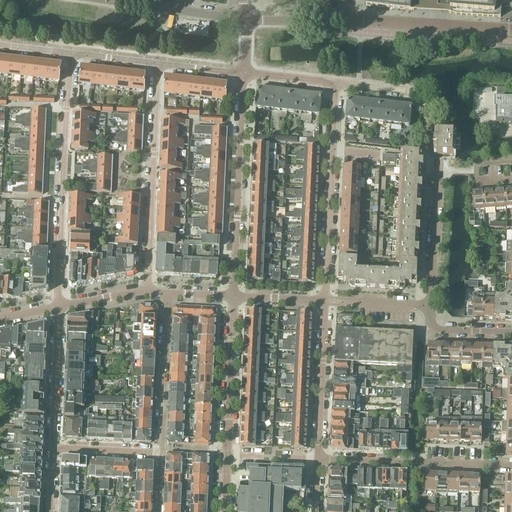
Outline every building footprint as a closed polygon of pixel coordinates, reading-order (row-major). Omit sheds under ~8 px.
[(377,0),(377,7),(388,8),(388,0),(377,0)] [(388,0),(388,8),(399,9),(399,0),(388,0)] [(399,0),(399,9),(410,10),(410,0),(399,0)] [(511,0),(410,0),(410,10),(414,10),(414,3),(437,5),(446,6),(450,6),(449,13),(500,17),(501,14),(501,9),(501,7),(501,5),(502,3),(502,1),(508,1),(511,1),(511,0)] [(0,57),(0,74),(8,76),(10,59),(0,57)] [(23,60),(10,59),(8,76),(21,77),(23,60)] [(23,60),(21,77),(34,79),(36,62),(23,60)] [(36,62),(34,79),(47,80),(49,63),(36,62)] [(61,65),(49,63),(47,80),(59,82),(61,65)] [(92,85),(94,68),(81,67),(79,84),(92,85)] [(107,70),(94,68),(92,85),(105,87),(107,70)] [(107,70),(105,87),(117,88),(119,72),(107,70)] [(119,72),(117,88),(130,90),(132,73),(119,72)] [(145,74),(132,73),(130,90),(144,92),(145,74)] [(165,77),(164,94),(176,95),(177,79),(165,77)] [(177,79),(176,95),(188,97),(189,80),(177,79)] [(189,80),(188,97),(201,98),(202,81),(189,80)] [(214,83),(202,81),(201,98),(213,100),(214,83)] [(214,83),(213,100),(226,101),(226,84),(214,83)] [(287,112),(290,92),(258,88),(255,108),(287,112)] [(290,92),(287,112),(319,116),(321,96),(290,92)] [(377,122),(380,102),(348,99),(345,119),(377,122)] [(511,125),(511,100),(494,100),(494,112),(496,112),(496,124),(506,124),(506,125),(511,125)] [(412,106),(380,102),(377,122),(409,126),(412,106)] [(16,117),(16,121),(46,122),(46,110),(30,109),(30,114),(24,114),(21,117),(16,117)] [(73,113),(73,125),(89,126),(89,119),(95,119),(95,114),(73,113)] [(113,114),(113,119),(119,119),(122,122),(127,123),(127,127),(144,128),(144,116),(143,116),(113,114)] [(162,120),(161,132),(178,133),(178,129),(178,126),(183,126),(184,121),(164,120),(162,120)] [(15,124),(15,125),(21,125),(24,128),(29,129),(29,134),(45,134),(46,122),(16,121),(16,122),(15,124)] [(73,125),(72,137),(95,138),(95,134),(89,133),(89,126),(73,125)] [(227,128),(221,128),(222,126),(217,126),(217,128),(194,126),(194,135),(211,136),(210,141),(227,142),(227,128)] [(113,134),(112,139),(143,140),(144,128),(127,127),(127,132),(121,132),(118,135),(113,134)] [(161,132),(161,144),(183,145),(183,140),(177,140),(177,136),(178,136),(178,133),(161,132)] [(456,156),(457,134),(435,132),(434,140),(433,140),(433,147),(434,147),(434,155),(456,156)] [(15,140),(14,145),(45,146),(45,134),(29,134),(29,138),(23,138),(20,141),(15,140)] [(95,138),(72,137),(72,150),(88,151),(89,143),(95,143),(95,138)] [(112,139),(112,143),(118,143),(120,146),(126,147),(126,152),(132,152),(142,153),(143,140),(112,139)] [(196,148),(196,152),(226,154),(227,142),(210,141),(210,146),(205,146),(202,148),(196,148)] [(161,144),(160,156),(177,157),(177,150),(182,150),(183,145),(161,144)] [(254,144),(253,154),(269,155),(269,156),(276,156),(276,150),(269,150),(269,145),(254,144)] [(14,145),(14,149),(20,149),(22,152),(28,153),(28,157),(44,158),(45,146),(14,145)] [(296,152),(296,156),(319,157),(320,148),(304,147),(304,152),(296,152)] [(226,154),(196,152),(196,157),(201,157),(204,160),(210,160),(209,165),(226,166),(226,154)] [(400,167),(399,174),(421,175),(422,168),(423,168),(423,165),(423,162),(422,162),(422,156),(422,154),(422,153),(420,153),(407,153),(401,153),(401,152),(400,153),(400,155),(400,167)] [(253,154),(253,165),(275,166),(285,167),(285,161),(278,161),(268,160),(269,156),(269,155),(253,154)] [(82,167),(112,168),(113,156),(97,155),(96,160),(91,160),(88,163),(82,162),(82,167)] [(160,156),(160,169),(181,170),(182,164),(176,164),(177,157),(160,156)] [(319,157),(296,156),(296,160),(296,161),(304,161),(303,166),(319,167),(319,157)] [(14,164),(13,169),(44,170),(44,158),(28,157),(28,162),(22,162),(19,165),(14,164)] [(201,172),(195,172),(195,176),(225,178),(226,166),(209,165),(209,170),(204,170),(201,172)] [(253,165),(252,175),(268,176),(268,171),(275,172),(275,166),(253,165)] [(295,171),(295,176),(319,177),(319,167),(303,166),(303,171),(295,171)] [(112,168),(82,167),(82,171),(88,171),(90,174),(96,175),(96,179),(112,180),(112,168)] [(343,177),(361,178),(361,167),(343,167),(343,177)] [(44,170),(13,169),(13,173),(19,173),(22,176),(27,177),(27,181),(43,182),(44,170)] [(421,175),(399,174),(398,196),(420,197),(421,189),(425,190),(425,183),(421,183),(421,175)] [(159,187),(175,188),(175,180),(181,181),(182,176),(159,175),(159,187)] [(252,175),(252,186),(275,187),(275,182),(267,182),(268,176),(252,175)] [(225,178),(195,176),(194,181),(200,181),(203,184),(208,184),(208,189),(225,190),(225,178)] [(319,177),(295,176),(295,180),(303,181),(302,186),(318,186),(319,177)] [(343,177),(342,188),(360,189),(361,178),(343,177)] [(112,180),(96,179),(95,184),(90,184),(87,187),(81,186),(81,191),(111,193),(112,180)] [(43,182),(27,181),(27,186),(21,186),(18,188),(12,188),(12,193),(42,195),(43,182)] [(252,186),(251,196),(267,197),(267,192),(274,193),(275,187),(252,186)] [(302,191),(294,190),(294,195),(318,196),(318,186),(302,186),(302,191)] [(159,187),(158,199),(181,200),(181,195),(175,195),(175,188),(159,187)] [(360,189),(342,188),(342,199),(360,200),(360,189)] [(225,190),(208,189),(208,194),(202,193),(200,196),(194,196),(194,200),(224,201),(225,190)] [(495,209),(494,190),(482,191),(484,209),(495,209)] [(504,190),(494,190),(495,209),(506,208),(504,190)] [(484,209),(482,191),(472,192),(474,210),(484,209)] [(69,207),(86,208),(86,205),(85,205),(86,201),(91,201),(92,196),(70,195),(69,207)] [(116,215),(116,219),(139,221),(140,196),(118,195),(118,197),(117,200),(123,201),(123,204),(123,208),(120,208),(120,215),(116,215)] [(318,196),(294,195),(294,199),(294,200),(302,200),(302,205),(317,206),(318,196)] [(251,196),(251,207),(274,208),(274,203),(266,202),(267,197),(251,196)] [(398,196),(398,218),(419,219),(420,211),(424,211),(424,205),(420,205),(420,197),(398,196)] [(158,199),(158,211),(174,212),(174,204),(181,205),(181,200),(158,199)] [(342,199),(341,210),(359,211),(360,200),(342,199)] [(224,201),(194,200),(193,205),(199,205),(202,208),(207,208),(207,213),(223,214),(224,201)] [(19,209),(18,213),(49,215),(49,202),(33,201),(33,207),(27,207),(24,209),(19,209)] [(293,210),(293,214),(317,216),(317,206),(302,205),(301,210),(293,210)] [(86,208),(69,207),(68,216),(68,219),(91,221),(91,216),(85,216),(85,212),(86,212),(86,208)] [(251,207),(250,217),(266,218),(266,213),(273,213),(274,208),(251,207)] [(341,210),(341,221),(359,222),(359,211),(341,210)] [(158,211),(157,223),(180,224),(180,219),(174,219),(174,212),(158,211)] [(49,215),(18,213),(18,218),(24,218),(26,221),(32,221),(32,226),(48,227),(49,215)] [(193,220),(192,224),(223,226),(223,214),(207,213),(207,218),(201,217),(198,220),(193,220)] [(317,216),(293,214),(293,218),(293,219),(301,219),(301,225),(316,225),(317,216)] [(250,217),(250,228),(273,229),(273,224),(266,223),(266,218),(250,217)] [(419,219),(398,218),(396,239),(418,240),(419,233),(423,233),(423,227),(419,226),(419,219)] [(91,221),(68,219),(67,232),(71,232),(85,233),(85,229),(84,229),(84,225),(91,225),(91,221)] [(116,220),(116,224),(122,225),(122,228),(121,232),(138,233),(139,221),(116,219),(116,220)] [(341,221),(340,232),(358,233),(359,222),(341,221)] [(180,224),(157,223),(157,235),(158,235),(173,236),(173,229),(180,229),(180,224)] [(192,224),(192,229),(198,229),(201,232),(206,232),(206,237),(220,238),(223,238),(223,226),(192,224)] [(293,229),(292,234),(316,235),(316,225),(301,225),(300,229),(293,229)] [(48,227),(32,226),(32,231),(26,230),(23,233),(17,233),(17,237),(47,239),(48,227)] [(250,228),(250,238),(265,239),(265,234),(272,234),(273,229),(250,228)] [(90,233),(85,233),(71,232),(71,243),(96,244),(96,239),(90,238),(90,233)] [(137,245),(138,233),(121,232),(121,236),(122,236),(121,239),(115,239),(115,245),(118,245),(127,245),(137,245)] [(340,232),(340,243),(358,244),(358,233),(340,232)] [(316,235),(292,234),(292,239),(300,239),(300,244),(315,245),(316,235)] [(167,245),(176,246),(184,246),(188,246),(189,246),(189,241),(176,241),(177,236),(173,236),(158,235),(158,245),(167,245)] [(47,251),(47,239),(17,237),(17,242),(23,242),(25,245),(31,245),(31,250),(31,251),(51,252),(51,251),(47,251)] [(189,241),(189,246),(197,247),(202,247),(211,247),(215,247),(219,247),(220,238),(206,237),(202,237),(202,242),(189,241)] [(250,238),(249,249),(272,250),(272,245),(265,244),(265,239),(250,238)] [(418,240),(396,239),(396,258),(395,261),(399,261),(417,262),(418,254),(422,254),(422,248),(418,248),(418,240)] [(96,254),(96,244),(71,243),(71,253),(93,254),(96,254)] [(358,244),(340,243),(339,254),(357,254),(358,244)] [(116,279),(117,261),(112,261),(113,245),(108,244),(107,252),(107,256),(107,263),(106,281),(116,279)] [(315,245),(300,244),(300,249),(292,249),(292,253),(315,254),(315,245)] [(126,277),(127,245),(118,245),(117,261),(116,279),(126,277)] [(136,272),(137,246),(137,245),(127,245),(126,277),(133,275),(136,272)] [(156,273),(155,273),(158,276),(165,276),(167,245),(157,245),(156,273)] [(167,245),(165,276),(174,277),(175,258),(170,258),(170,254),(175,254),(175,251),(175,249),(176,246),(167,245)] [(175,258),(174,277),(183,277),(184,246),(176,246),(175,249),(175,251),(179,251),(179,258),(175,258)] [(188,246),(184,246),(183,277),(192,277),(193,259),(187,259),(188,246)] [(193,259),(192,277),(200,278),(201,260),(202,247),(197,247),(196,259),(193,259)] [(208,278),(209,278),(211,247),(202,247),(201,260),(200,278),(202,278),(208,278)] [(211,247),(209,278),(211,278),(216,279),(218,277),(218,276),(219,260),(214,260),(215,247),(211,247)] [(249,249),(249,259),(264,260),(264,255),(271,255),(272,250),(249,249)] [(50,262),(51,252),(31,251),(31,256),(9,255),(9,261),(30,262),(30,261),(31,261),(50,262)] [(292,253),(291,258),(299,258),(299,263),(315,264),(315,254),(292,253)] [(98,254),(96,254),(93,254),(93,263),(87,263),(86,284),(96,283),(98,254)] [(106,281),(107,263),(102,263),(102,254),(98,254),(96,283),(106,281)] [(339,258),(338,280),(350,281),(349,285),(352,287),(403,290),(405,288),(405,284),(416,284),(417,262),(399,261),(399,271),(356,269),(357,259),(339,258)] [(76,287),(77,264),(77,259),(73,259),(73,264),(70,264),(69,285),(72,287),(76,287)] [(249,259),(248,270),(271,271),(271,270),(271,266),(271,265),(264,265),(264,260),(249,259)] [(24,266),(24,269),(15,269),(15,271),(24,272),(30,271),(50,272),(50,262),(31,261),(30,261),(30,262),(30,266),(24,266)] [(291,268),(291,273),(314,274),(315,264),(299,263),(299,268),(291,268)] [(77,264),(76,287),(85,285),(86,265),(77,264)] [(248,270),(248,280),(263,281),(263,276),(270,276),(271,271),(248,270)] [(271,273),(271,281),(280,282),(280,271),(275,271),(272,270),(272,273),(271,273)] [(5,273),(3,298),(13,299),(14,280),(10,280),(10,271),(5,271),(5,273)] [(30,271),(24,272),(24,278),(25,278),(25,281),(49,282),(50,272),(30,271)] [(314,283),(314,274),(291,273),(290,277),(298,278),(298,283),(314,283)] [(49,290),(49,282),(25,281),(23,281),(14,280),(13,299),(47,293),(49,290)] [(503,297),(495,296),(495,301),(495,318),(505,319),(505,322),(511,321),(511,285),(511,286),(511,285),(507,285),(506,293),(503,297)] [(494,300),(484,300),(483,318),(495,318),(495,301),(495,296),(494,296),(494,300)] [(483,318),(484,300),(473,300),(472,318),(483,318)] [(134,306),(133,315),(137,315),(157,316),(157,308),(155,305),(139,305),(134,306)] [(173,309),(173,316),(181,317),(182,307),(176,306),(173,309)] [(201,308),(200,317),(216,318),(216,315),(216,311),(214,309),(201,308)] [(246,310),(246,320),(269,321),(269,317),(261,316),(262,311),(246,310)] [(72,325),(93,326),(97,327),(99,313),(70,318),(67,320),(67,325),(72,325)] [(289,318),(288,322),(312,323),(313,313),(297,313),(297,318),(289,318)] [(157,316),(139,315),(137,315),(137,325),(142,325),(156,325),(157,316)] [(337,315),(336,325),(353,326),(353,316),(337,316),(337,315)] [(173,316),(172,326),(189,327),(190,317),(188,317),(181,317),(173,316)] [(199,321),(198,327),(216,328),(216,318),(200,317),(199,317),(199,321)] [(246,320),(245,330),(261,331),(261,326),(269,326),(269,321),(246,320)] [(288,322),(288,327),(296,327),(296,332),(312,333),(312,323),(288,322)] [(47,337),(48,326),(48,325),(47,324),(46,324),(46,323),(21,328),(21,336),(27,336),(47,337)] [(72,325),(67,325),(67,336),(86,337),(87,337),(87,331),(93,331),(93,326),(72,325)] [(142,331),(141,334),(156,334),(156,325),(142,325),(142,331)] [(172,326),(172,336),(189,337),(189,331),(194,332),(194,327),(189,327),(172,326)] [(194,327),(194,332),(198,332),(198,337),(215,338),(215,328),(198,327),(194,327)] [(350,327),(341,327),(340,330),(336,330),(334,363),(412,367),(413,334),(380,332),(380,331),(378,329),(375,328),(374,330),(374,332),(359,331),(359,329),(357,328),(352,327),(350,327)] [(12,330),(11,350),(20,351),(21,347),(21,336),(21,328),(12,330)] [(10,355),(11,350),(12,330),(2,332),(1,360),(0,364),(5,364),(5,360),(5,358),(6,358),(6,355),(10,355)] [(245,330),(245,339),(268,341),(268,336),(260,336),(261,331),(245,330)] [(311,343),(311,333),(296,332),(296,337),(288,337),(288,338),(280,337),(280,341),(283,342),(288,342),(311,343)] [(155,343),(156,334),(141,334),(141,343),(155,343)] [(27,336),(26,347),(47,348),(47,337),(27,336)] [(67,336),(66,346),(93,346),(93,344),(91,344),(91,342),(86,342),(86,337),(67,336)] [(172,336),(171,346),(193,347),(193,344),(189,344),(189,337),(172,336)] [(214,347),(215,338),(198,337),(198,341),(194,341),(193,341),(193,344),(193,347),(198,347),(214,347)] [(245,339),(244,349),(260,350),(260,345),(273,345),(273,341),(268,341),(245,339)] [(311,343),(288,342),(283,342),(282,351),(295,352),(310,352),(311,343)] [(493,346),(492,363),(492,367),(500,367),(504,371),(504,380),(507,380),(511,379),(511,360),(511,361),(511,344),(511,342),(504,343),(504,346),(493,346)] [(141,343),(141,352),(155,352),(155,343),(141,343)] [(438,362),(439,344),(428,344),(428,367),(438,367),(438,362)] [(450,344),(439,344),(438,362),(449,362),(450,344)] [(450,344),(449,362),(449,367),(460,368),(460,366),(461,345),(450,344)] [(472,363),(472,345),(461,345),(460,366),(471,366),(472,363)] [(482,345),(472,345),(472,363),(481,363),(482,345)] [(482,345),(481,363),(483,363),(492,363),(493,346),(482,345)] [(108,347),(93,346),(66,346),(66,355),(92,356),(92,352),(107,352),(108,347)] [(171,346),(171,356),(188,356),(188,351),(193,351),(193,347),(171,346)] [(47,348),(26,347),(21,347),(20,351),(20,353),(26,353),(26,358),(46,359),(47,353),(47,348)] [(214,357),(214,347),(198,347),(197,357),(214,357)] [(244,349),(244,359),(267,360),(267,355),(260,355),(260,350),(244,349)] [(135,360),(140,361),(154,361),(155,352),(141,352),(135,351),(135,352),(135,360)] [(310,352),(295,352),(295,357),(287,356),(287,361),(310,362),(310,352)] [(93,356),(92,356),(66,355),(65,365),(92,366),(93,356)] [(276,360),(276,355),(267,355),(267,360),(267,365),(271,365),(271,360),(276,360)] [(188,356),(171,356),(170,366),(187,366),(188,356)] [(214,357),(197,357),(197,367),(214,367),(214,357)] [(46,359),(26,358),(25,369),(46,370),(46,366),(46,359)] [(267,360),(244,359),(243,369),(259,369),(259,364),(267,365),(267,360)] [(154,370),(154,361),(140,361),(140,370),(154,370)] [(286,365),(286,366),(286,371),(294,371),(310,372),(310,362),(287,361),(286,365)] [(334,371),(364,372),(365,372),(365,368),(353,368),(353,364),(334,363),(334,371)] [(92,366),(65,365),(65,375),(72,376),(86,376),(92,376),(92,366)] [(187,366),(170,366),(170,376),(187,376),(187,371),(192,371),(192,366),(187,366)] [(197,367),(192,366),(192,371),(196,371),(196,377),(213,377),(214,367),(197,367)] [(46,370),(25,369),(25,384),(45,386),(46,375),(46,374),(46,370)] [(154,370),(140,370),(134,369),(134,378),(137,378),(154,379),(154,370)] [(259,369),(243,369),(243,378),(266,379),(267,375),(259,374),(259,369)] [(286,376),(286,380),(309,381),(310,372),(294,371),(294,376),(286,376)] [(334,371),(333,379),(352,380),(366,381),(366,377),(366,373),(365,372),(364,372),(334,371)] [(411,382),(411,374),(401,374),(401,382),(404,382),(405,382),(411,382)] [(72,376),(65,375),(64,385),(91,386),(98,387),(98,382),(85,381),(86,376),(72,376)] [(191,386),(191,381),(187,380),(187,376),(170,376),(169,385),(186,386),(191,386)] [(196,381),(191,381),(191,386),(213,387),(213,377),(196,377),(196,381)] [(154,379),(137,378),(136,389),(153,390),(154,379)] [(275,381),(275,379),(271,379),(266,379),(243,378),(243,388),(258,389),(258,384),(275,384),(275,381)] [(333,379),(333,387),(355,388),(366,389),(366,386),(366,385),(352,384),(352,380),(333,379)] [(309,381),(286,380),(286,385),(293,385),(293,390),(309,391),(309,381)] [(410,391),(411,386),(411,382),(405,382),(405,388),(402,388),(401,390),(409,391),(410,391)] [(100,387),(98,387),(91,386),(64,385),(64,395),(85,396),(85,391),(100,392),(100,387)] [(186,386),(169,385),(169,395),(186,396),(186,386)] [(23,386),(21,415),(21,416),(43,416),(43,406),(33,406),(34,397),(44,397),(45,387),(23,386)] [(213,387),(191,386),(190,390),(195,391),(195,396),(212,397),(213,387)] [(365,396),(366,389),(355,388),(333,387),(333,395),(355,396),(365,396)] [(258,389),(243,388),(242,398),(265,399),(266,394),(258,394),(258,389)] [(153,390),(136,389),(136,391),(136,398),(132,398),(132,399),(153,400),(153,390)] [(285,390),(277,390),(277,399),(285,399),(308,400),(309,391),(293,390),(293,395),(285,395),(285,390)] [(511,401),(511,390),(507,390),(502,390),(502,401),(507,401),(511,401)] [(450,396),(450,391),(438,391),(438,396),(438,405),(443,405),(443,396),(450,396)] [(85,396),(64,395),(63,407),(84,408),(85,396)] [(186,400),(186,396),(169,395),(168,405),(186,405),(190,406),(190,401),(190,400),(186,400)] [(355,396),(333,395),(332,403),(355,404),(355,396)] [(190,401),(190,406),(195,406),(212,407),(212,397),(195,396),(195,402),(190,401)] [(274,404),(274,399),(265,399),(242,398),(242,407),(257,408),(257,403),(265,403),(265,404),(274,404)] [(153,400),(132,399),(132,410),(152,411),(153,400)] [(308,410),(308,400),(285,399),(285,404),(292,405),(292,410),(308,410)] [(332,403),(332,411),(351,412),(354,412),(355,404),(332,403)] [(185,415),(186,405),(168,405),(168,415),(185,415)] [(212,407),(195,406),(194,416),(212,416),(212,407)] [(257,408),(242,407),(241,417),(265,418),(265,413),(257,413),(257,408)] [(96,440),(97,418),(97,415),(89,415),(89,408),(84,411),(83,411),(83,418),(88,418),(88,431),(87,440),(96,440)] [(83,418),(83,411),(63,410),(63,418),(83,418)] [(152,411),(132,410),(132,412),(135,413),(135,421),(152,422),(152,411)] [(308,410),(292,410),(292,415),(276,414),(276,418),(307,419),(308,410)] [(331,419),(349,420),(354,421),(359,421),(359,416),(351,415),(351,412),(332,411),(331,419)] [(359,421),(359,424),(359,425),(363,426),(363,432),(359,431),(358,451),(367,451),(368,420),(368,417),(368,413),(359,413),(359,416),(359,421)] [(43,416),(21,416),(21,415),(14,414),(14,425),(22,425),(23,426),(43,426),(43,416)] [(185,415),(168,415),(168,424),(189,425),(189,423),(185,423),(185,415)] [(189,423),(189,425),(211,426),(212,416),(194,416),(194,421),(190,421),(190,423),(189,423)] [(119,425),(115,425),(114,441),(123,441),(123,418),(121,418),(121,417),(120,417),(119,418),(119,425)] [(241,417),(241,427),(256,427),(256,422),(264,422),(265,418),(241,417)] [(88,418),(83,418),(63,418),(63,429),(88,431),(88,418)] [(106,418),(97,418),(96,440),(105,441),(106,418)] [(115,418),(106,418),(105,441),(114,441),(115,425),(115,418)] [(128,418),(123,418),(123,441),(132,442),(133,425),(127,425),(128,418)] [(307,419),(276,418),(275,423),(292,424),(291,429),(307,430),(307,419)] [(349,420),(331,419),(331,429),(354,431),(355,426),(349,426),(349,420)] [(375,451),(375,432),(371,432),(372,420),(368,420),(367,451),(375,451)] [(375,432),(375,451),(383,452),(384,420),(380,420),(379,432),(375,432)] [(388,420),(384,420),(383,452),(391,452),(392,433),(387,433),(388,420)] [(135,421),(135,431),(151,432),(152,422),(135,421)] [(392,433),(391,452),(399,452),(400,421),(396,421),(396,433),(392,433)] [(400,421),(399,452),(407,453),(408,433),(404,433),(405,421),(400,421)] [(437,441),(438,423),(427,423),(426,441),(437,441)] [(449,424),(438,423),(437,441),(448,442),(449,424)] [(168,424),(167,434),(184,435),(185,429),(189,429),(189,425),(168,424)] [(449,424),(448,442),(459,442),(460,424),(449,424)] [(460,424),(459,442),(470,442),(471,424),(460,424)] [(481,425),(471,424),(470,442),(481,443),(481,425)] [(189,425),(189,429),(194,429),(193,435),(211,436),(211,426),(189,425)] [(43,426),(23,426),(23,431),(8,430),(8,435),(14,435),(43,436),(43,426)] [(256,427),(241,427),(240,436),(264,437),(264,435),(264,433),(256,432),(256,427)] [(88,431),(63,429),(62,438),(82,439),(87,440),(88,431)] [(283,434),(283,438),(306,439),(307,430),(291,429),(291,434),(283,434)] [(354,431),(331,429),(330,439),(353,440),(354,438),(348,438),(349,435),(354,435),(354,431)] [(151,432),(135,431),(133,431),(133,434),(135,434),(134,442),(151,443),(151,432)] [(184,435),(167,434),(167,442),(168,444),(188,445),(189,439),(184,439),(184,435)] [(43,436),(14,435),(14,445),(42,446),(43,436)] [(193,440),(189,439),(188,445),(208,446),(210,444),(211,436),(193,435),(193,440)] [(264,437),(240,436),(240,446),(256,447),(256,442),(263,442),(264,437)] [(306,439),(283,438),(283,443),(291,443),(290,449),(306,449),(306,439)] [(353,440),(330,439),(330,448),(333,450),(353,451),(353,440)] [(42,446),(14,445),(0,444),(0,449),(22,451),(22,456),(42,457),(42,446)] [(166,455),(166,464),(187,465),(187,464),(183,463),(183,460),(187,461),(188,454),(168,453),(166,455)] [(192,464),(187,464),(187,465),(209,466),(209,458),(208,455),(188,454),(187,461),(192,461),(192,464)] [(42,457),(22,456),(21,462),(4,462),(4,467),(5,467),(41,468),(42,457)] [(87,469),(87,460),(64,459),(62,460),(62,468),(80,469),(87,469)] [(86,488),(86,489),(90,489),(91,478),(95,478),(96,460),(87,460),(87,469),(86,474),(86,478),(86,488)] [(96,460),(95,478),(100,479),(99,490),(104,491),(105,461),(96,460)] [(105,461),(104,491),(108,491),(109,479),(113,479),(114,461),(105,461)] [(122,494),(122,489),(123,461),(114,461),(113,479),(118,479),(118,484),(117,484),(116,494),(122,494)] [(132,480),(132,472),(132,468),(133,462),(123,461),(122,489),(126,489),(127,480),(132,480)] [(132,468),(132,472),(136,472),(136,473),(153,473),(154,463),(137,462),(137,468),(132,468)] [(187,469),(187,465),(166,464),(165,474),(187,475),(187,471),(183,471),(183,467),(187,468),(187,469)] [(209,466),(187,465),(187,469),(192,469),(191,475),(208,476),(209,466)] [(303,469),(247,466),(247,469),(251,473),(250,491),(240,491),(240,497),(237,497),(237,508),(239,508),(238,511),(281,511),(282,490),(304,491),(305,472),(303,469)] [(41,468),(5,467),(4,472),(21,473),(21,478),(41,479),(41,468)] [(80,469),(62,468),(61,477),(86,478),(86,474),(80,473),(80,469)] [(329,472),(328,480),(358,481),(358,471),(353,471),(353,476),(347,476),(347,470),(331,470),(329,472)] [(366,495),(367,471),(358,471),(358,481),(357,485),(357,490),(361,490),(361,495),(366,495)] [(374,491),(375,471),(367,471),(365,501),(369,502),(369,490),(374,491)] [(381,502),(383,471),(375,471),(374,491),(377,491),(377,502),(381,502)] [(390,491),(391,472),(383,471),(381,502),(385,502),(385,499),(386,491),(390,491)] [(399,472),(391,472),(390,491),(398,491),(399,472)] [(406,492),(407,473),(407,472),(399,472),(398,491),(398,500),(401,500),(402,492),(406,492)] [(153,473),(136,473),(136,483),(153,483),(153,473)] [(437,492),(438,474),(426,473),(425,491),(437,492)] [(184,481),(187,481),(187,476),(187,475),(165,474),(165,485),(182,486),(182,475),(184,475),(184,481)] [(438,474),(437,492),(448,492),(449,474),(438,474)] [(460,474),(449,474),(448,492),(459,493),(460,474)] [(460,474),(459,493),(470,493),(470,475),(460,474)] [(208,487),(208,476),(191,475),(191,476),(187,476),(187,481),(191,481),(191,486),(208,487)] [(470,475),(470,493),(480,493),(480,475),(470,475)] [(61,477),(61,487),(86,488),(86,478),(61,477)] [(4,478),(4,488),(40,490),(41,479),(21,478),(4,478)] [(328,480),(328,490),(347,491),(346,490),(347,485),(357,485),(358,481),(328,480)] [(153,483),(136,483),(132,483),(132,488),(135,488),(135,494),(152,494),(153,483)] [(182,486),(165,485),(164,495),(186,496),(186,492),(182,492),(182,486)] [(186,492),(186,496),(207,497),(208,487),(191,486),(191,492),(186,492)] [(86,488),(61,487),(60,496),(85,497),(86,497),(86,489),(86,488)] [(40,490),(4,488),(4,493),(20,494),(20,499),(40,500),(40,490)] [(347,491),(328,490),(328,500),(346,501),(346,500),(352,501),(352,491),(346,490),(347,491)] [(152,504),(152,494),(135,494),(130,493),(130,499),(133,499),(133,498),(135,498),(135,504),(152,504)] [(186,496),(164,495),(164,506),(181,506),(182,496),(186,496)] [(60,496),(60,504),(90,505),(90,501),(84,501),(85,497),(60,496)] [(186,496),(186,501),(190,502),(190,507),(207,507),(207,497),(186,496)] [(39,509),(40,500),(20,499),(5,499),(5,504),(21,504),(21,508),(39,509)] [(328,500),(327,508),(353,510),(355,510),(359,510),(359,505),(352,505),(352,501),(346,500),(346,501),(328,500)]
